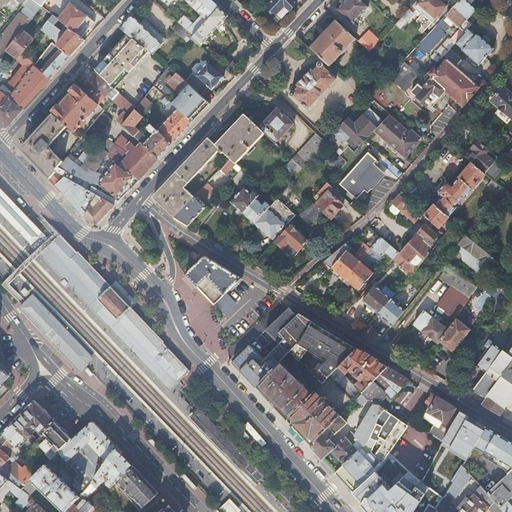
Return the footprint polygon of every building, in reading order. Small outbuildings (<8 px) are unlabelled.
[(0,0),(0,10),(6,3),(8,0),(0,0)] [(28,0),(25,4),(4,30),(16,40),(23,31),(37,14),(31,9),(38,1),(36,0),(28,0)] [(161,0),(168,6),(173,0),(184,0),(201,16),(192,25),(183,16),(177,22),(178,23),(192,37),(220,8),(210,0),(161,0)] [(273,0),(268,6),(281,18),(296,3),(293,0),(273,0)] [(361,0),(346,0),(337,10),(352,24),(368,6),(361,0)] [(441,0),(422,0),(416,7),(423,13),(426,9),(436,19),(447,6),(441,0)] [(459,0),(446,14),(453,21),(444,30),(452,37),(461,28),(465,32),(476,20),(479,16),(475,13),(482,4),(483,2),(480,0),(459,0)] [(38,1),(31,9),(37,14),(43,5),(38,1)] [(6,3),(0,10),(0,20),(11,7),(6,3)] [(60,19),(67,25),(72,29),(80,36),(93,21),(72,4),(60,19)] [(220,8),(192,37),(202,46),(228,17),(220,8)] [(409,9),(396,23),(400,27),(414,13),(409,9)] [(446,14),(404,60),(420,75),(424,78),(444,56),(445,55),(449,50),(456,42),(465,32),(461,28),(452,37),(444,30),(453,21),(446,14)] [(54,15),(43,29),(56,39),(67,25),(60,19),(54,15)] [(128,35),(149,53),(153,56),(163,44),(142,24),(132,16),(120,29),(128,35)] [(337,20),(311,47),(330,65),(355,38),(337,20)] [(465,32),(456,42),(463,48),(462,50),(478,64),(500,41),(494,36),(496,33),(491,28),(489,31),(483,26),(476,20),(465,32)] [(142,24),(163,44),(166,41),(144,21),(142,24)] [(172,30),(186,43),(192,37),(178,23),(172,30)] [(54,42),(36,64),(35,65),(51,79),(86,41),(80,36),(72,29),(68,34),(66,33),(62,38),(63,39),(58,46),(54,42)] [(370,30),(359,41),(369,50),(379,39),(370,30)] [(15,41),(8,50),(16,57),(14,60),(9,65),(12,68),(18,61),(23,54),(35,40),(23,31),(16,40),(15,41)] [(128,35),(95,70),(98,73),(113,87),(115,89),(149,53),(128,35)] [(0,59),(8,50),(15,41),(7,36),(0,44),(0,59)] [(445,55),(448,58),(453,62),(457,57),(449,50),(445,55)] [(18,61),(24,66),(10,84),(16,90),(35,65),(36,64),(23,54),(18,61)] [(430,74),(432,76),(427,81),(424,78),(421,81),(425,84),(422,87),(419,84),(412,92),(417,97),(416,98),(431,111),(447,93),(463,107),(479,88),(448,59),(438,70),(436,68),(430,74)] [(193,68),(194,73),(185,83),(188,85),(201,96),(208,87),(212,90),(224,77),(206,61),(204,60),(200,64),(196,64),(193,68)] [(393,73),(391,74),(408,89),(420,75),(404,60),(393,73)] [(232,63),(227,69),(233,74),(239,67),(235,63),(232,63)] [(309,108),(336,78),(320,64),(314,71),(312,70),(298,84),(300,86),(293,93),(309,108)] [(9,99),(0,110),(0,126),(1,128),(2,128),(7,129),(51,79),(35,65),(16,90),(9,99)] [(160,95),(168,102),(173,96),(165,88),(167,85),(175,74),(168,68),(152,88),(160,95)] [(345,79),(351,85),(359,75),(353,70),(345,79)] [(98,73),(83,89),(100,104),(108,94),(113,87),(98,73)] [(179,96),(188,85),(185,83),(175,74),(167,85),(179,96)] [(359,75),(351,85),(362,95),(371,86),(359,75)] [(494,101),(511,116),(511,82),(506,88),(505,88),(494,101)] [(177,109),(192,123),(202,113),(210,104),(201,96),(188,85),(179,96),(172,105),(177,109)] [(66,100),(54,114),(69,126),(76,132),(98,106),(100,104),(83,89),(79,86),(66,100)] [(113,87),(108,94),(115,100),(115,99),(119,93),(115,89),(113,87)] [(0,90),(0,110),(9,99),(0,90)] [(114,101),(124,111),(117,120),(123,125),(135,110),(136,109),(119,93),(115,99),(115,100),(114,101)] [(153,103),(152,104),(157,108),(161,102),(166,106),(166,107),(170,111),(169,113),(171,115),(177,109),(172,105),(168,102),(160,95),(153,103)] [(146,97),(136,109),(135,110),(142,116),(142,117),(152,104),(153,103),(146,97)] [(278,108),(259,128),(265,133),(276,143),(294,123),(278,108)] [(171,115),(157,129),(173,144),(182,134),(192,123),(177,109),(171,115)] [(352,117),(337,133),(346,142),(348,140),(357,131),(367,140),(376,130),(384,121),(370,109),(358,123),(352,117)] [(141,144),(158,159),(165,152),(173,144),(157,129),(149,123),(147,126),(145,128),(152,134),(147,139),(133,126),(142,116),(135,110),(123,125),(122,126),(141,144)] [(105,112),(96,123),(105,130),(114,120),(105,112)] [(54,114),(32,137),(22,149),(35,164),(50,179),(58,171),(61,167),(65,162),(50,147),(55,141),(69,126),(54,114)] [(245,115),(216,146),(223,152),(230,159),(236,164),(265,133),(259,128),(245,115)] [(376,130),(390,143),(387,146),(393,151),(396,149),(401,154),(403,155),(405,156),(406,155),(408,154),(421,139),(411,131),(409,133),(390,116),(384,121),(376,130)] [(444,131),(444,122),(435,121),(434,131),(444,131)] [(357,131),(348,140),(358,149),(367,140),(357,131)] [(315,132),(292,159),(293,159),(296,163),(304,170),(327,143),(315,132)] [(489,134),(483,142),(495,151),(499,145),(497,143),(499,142),(489,134)] [(499,142),(497,143),(499,145),(503,148),(511,139),(505,134),(499,142)] [(80,163),(75,170),(72,174),(119,201),(130,189),(158,159),(141,144),(136,149),(122,135),(107,152),(102,147),(94,147),(87,156),(90,158),(84,166),(80,163)] [(209,138),(153,197),(164,208),(175,218),(194,197),(184,188),(218,151),(221,154),(223,152),(216,146),(209,138)] [(55,141),(50,147),(54,150),(59,144),(55,141)] [(466,155),(474,162),(486,173),(495,161),(489,157),(485,154),(489,150),(479,141),(466,155)] [(80,151),(74,159),(80,163),(84,166),(90,158),(87,156),(80,151)] [(368,152),(340,185),(357,199),(364,190),(368,193),(381,178),(379,176),(382,172),(374,163),(376,159),(368,152)] [(230,159),(194,197),(175,218),(189,227),(206,208),(201,204),(212,192),(217,196),(232,179),(242,169),(236,164),(230,159)] [(387,159),(383,163),(395,175),(399,171),(387,159)] [(495,161),(486,173),(492,178),(496,181),(506,169),(496,161),(495,161)] [(425,217),(430,221),(439,229),(442,224),(446,224),(448,221),(448,217),(457,207),(455,205),(462,196),(465,198),(486,173),(474,162),(457,180),(454,178),(451,179),(444,187),(444,189),(447,191),(440,200),(436,200),(429,209),(429,212),(425,217)] [(293,166),(301,173),(304,170),(296,163),(293,166)] [(281,172),(289,178),(293,173),(286,166),(281,172)] [(58,171),(99,195),(115,205),(119,201),(72,174),(66,170),(61,167),(58,171)] [(242,169),(232,179),(241,187),(250,177),(242,169)] [(50,179),(84,216),(99,195),(58,171),(50,179)] [(486,185),(508,204),(511,199),(511,195),(496,181),(492,178),(486,185)] [(328,183),(319,194),(324,198),(317,207),(321,211),(322,210),(332,219),(344,205),(335,197),(338,193),(328,183)] [(0,188),(0,211),(17,229),(21,234),(32,245),(41,255),(48,248),(51,245),(53,244),(0,188)] [(244,188),(230,203),(242,214),(256,199),(259,196),(254,191),(251,194),(244,188)] [(99,195),(84,216),(92,224),(98,224),(115,205),(99,195)] [(393,204),(415,223),(419,218),(422,214),(400,196),(393,204)] [(256,199),(242,214),(254,225),(271,207),(265,203),(263,205),(256,199)] [(271,207),(254,225),(271,241),(277,234),(278,235),(294,217),(276,201),(271,207)] [(312,203),(300,216),(310,224),(321,211),(317,207),(312,203)] [(422,214),(419,218),(423,221),(424,221),(428,224),(430,221),(425,217),(422,214)] [(275,243),(293,259),(308,242),(293,228),(297,223),(295,222),(275,243)] [(426,226),(401,254),(407,260),(417,268),(429,254),(427,252),(433,245),(431,244),(438,235),(426,226)] [(48,248),(41,255),(64,279),(65,279),(69,283),(68,284),(169,391),(173,387),(177,384),(179,381),(182,379),(190,372),(162,343),(163,342),(157,336),(144,322),(131,308),(126,303),(121,297),(115,292),(112,289),(110,286),(89,263),(77,251),(76,252),(70,246),(64,240),(61,236),(53,243),(53,244),(51,245),(48,248)] [(372,250),(382,259),(385,262),(388,264),(398,252),(381,237),(371,249),(372,250)] [(458,245),(465,251),(462,255),(464,263),(485,280),(490,274),(497,263),(475,245),(465,237),(458,245)] [(346,244),(324,263),(332,270),(333,269),(346,280),(365,257),(372,250),(371,249),(365,244),(357,254),(346,244)] [(365,257),(372,262),(379,263),(382,259),(372,250),(365,257)] [(200,292),(214,307),(216,304),(237,285),(243,280),(213,261),(204,256),(184,275),(200,292)] [(365,257),(346,280),(360,291),(385,262),(382,259),(379,263),(372,262),(365,257)] [(401,267),(411,275),(417,268),(407,260),(401,267)] [(497,263),(490,274),(491,275),(495,271),(496,271),(500,265),(497,263)] [(456,275),(477,290),(483,283),(462,267),(456,275)] [(450,288),(438,307),(446,313),(455,320),(477,290),(456,275),(447,268),(439,279),(450,288)] [(116,281),(110,286),(112,289),(115,292),(121,297),(126,303),(131,308),(137,303),(116,281)] [(376,286),(363,302),(378,314),(392,298),(376,286)] [(26,301),(20,307),(38,326),(45,334),(61,352),(66,357),(71,361),(80,372),(87,365),(88,364),(87,363),(88,362),(89,361),(91,359),(94,357),(34,294),(26,301)] [(392,298),(378,314),(392,325),(406,310),(392,298)] [(290,308),(266,331),(269,334),(274,339),(297,316),(290,308)] [(352,308),(342,319),(348,323),(357,312),(352,308)] [(413,325),(437,345),(438,343),(448,330),(424,311),(413,325)] [(443,318),(452,324),(455,320),(446,313),(443,318)] [(297,316),(274,339),(281,347),(288,354),(290,352),(298,344),(299,344),(313,322),(300,314),(297,316)] [(448,330),(438,343),(452,354),(470,331),(455,320),(452,324),(448,330)] [(337,369),(357,349),(313,322),(299,344),(298,344),(290,352),(302,364),(322,384),(328,378),(337,369)] [(487,351),(476,367),(486,374),(486,375),(502,352),(488,342),(484,348),(487,351)] [(281,347),(265,362),(273,370),(280,363),(283,359),(288,354),(281,347)] [(251,348),(233,365),(245,377),(255,388),(273,370),(265,362),(251,348)] [(350,370),(360,381),(354,387),(362,394),(388,368),(371,357),(357,349),(337,369),(344,376),(350,370)] [(511,350),(508,356),(502,352),(486,375),(486,374),(474,391),(485,398),(482,405),(495,413),(500,416),(511,399),(511,350)] [(283,359),(295,371),(302,364),(290,352),(288,354),(283,359)] [(0,387),(11,375),(3,366),(0,363),(0,387)] [(255,388),(269,402),(273,398),(275,400),(278,403),(274,407),(286,421),(291,415),(312,395),(309,391),(280,363),(273,370),(255,388)] [(94,374),(88,367),(85,369),(91,376),(94,374)] [(340,416),(310,446),(335,473),(367,444),(385,410),(409,381),(404,377),(388,368),(362,394),(355,401),(360,406),(363,407),(370,411),(355,437),(357,438),(355,440),(358,443),(354,446),(347,438),(337,447),(330,440),(347,424),(340,416)] [(328,378),(353,403),(355,401),(362,394),(354,387),(344,376),(337,369),(328,378)] [(322,384),(319,381),(309,391),(312,395),(315,391),(322,384)] [(312,395),(291,415),(294,418),(297,421),(291,426),(310,446),(340,416),(315,391),(312,395)] [(430,410),(429,412),(440,419),(435,427),(438,429),(447,435),(460,412),(435,397),(431,394),(424,406),(430,410)] [(24,411),(13,423),(35,443),(39,439),(56,421),(45,409),(36,399),(24,411)] [(188,415),(255,485),(260,481),(265,476),(251,462),(198,406),(188,415)] [(385,410),(367,444),(335,473),(353,492),(377,472),(390,454),(410,425),(385,410)] [(39,439),(45,444),(47,442),(53,447),(48,453),(54,459),(55,458),(59,454),(62,451),(74,438),(64,428),(56,421),(39,439)] [(62,451),(83,471),(77,476),(80,479),(77,482),(85,491),(93,482),(94,482),(101,472),(98,468),(117,446),(96,422),(90,422),(82,430),(79,433),(74,438),(62,451)] [(3,433),(25,454),(35,443),(13,423),(6,431),(3,433)] [(473,451),(481,457),(480,459),(506,475),(511,469),(511,443),(508,441),(487,428),(482,436),(473,451)] [(438,429),(433,437),(443,443),(447,435),(438,429)] [(466,440),(459,452),(457,450),(451,460),(454,462),(450,469),(458,475),(463,468),(473,451),(482,436),(469,429),(463,438),(466,440)] [(0,436),(0,447),(2,449),(4,449),(11,456),(10,458),(13,461),(15,458),(18,461),(25,454),(3,433),(0,436)] [(117,446),(98,468),(101,472),(94,482),(98,486),(106,479),(105,475),(108,471),(111,472),(109,475),(112,478),(108,482),(108,484),(111,487),(116,483),(134,465),(122,452),(117,446)] [(0,472),(4,475),(9,470),(10,469),(18,461),(15,458),(13,461),(10,458),(11,456),(4,449),(2,449),(0,447),(0,472)] [(377,472),(353,492),(370,511),(437,511),(436,511),(438,508),(444,497),(436,492),(421,482),(414,476),(390,454),(377,472)] [(49,463),(56,470),(60,466),(54,459),(49,463)] [(9,470),(15,474),(27,486),(37,476),(27,466),(25,468),(20,463),(13,471),(10,469),(9,470)] [(37,476),(27,486),(34,493),(41,486),(68,511),(82,495),(56,470),(49,463),(37,476)] [(116,483),(139,508),(158,491),(145,478),(134,465),(116,483)] [(437,511),(503,511),(501,509),(486,492),(480,486),(469,501),(464,498),(456,509),(459,511),(452,511),(446,505),(452,498),(454,499),(470,475),(463,468),(458,475),(451,486),(444,497),(438,508),(436,511),(437,511)] [(511,469),(506,475),(486,492),(501,509),(511,498),(511,469)] [(0,492),(11,480),(10,479),(4,475),(0,472),(0,492)] [(16,483),(24,489),(27,486),(15,474),(10,479),(11,480),(16,483)] [(0,500),(10,490),(16,483),(11,480),(0,492),(0,500)] [(443,481),(436,492),(444,497),(451,486),(443,481)] [(93,482),(85,491),(88,494),(96,485),(93,482)] [(16,483),(10,490),(19,497),(25,490),(24,489),(16,483)] [(25,490),(19,497),(16,501),(23,508),(34,496),(25,490)] [(68,511),(89,511),(95,506),(86,498),(89,495),(88,494),(85,491),(82,495),(68,511)] [(219,509),(221,511),(238,511),(241,510),(232,500),(230,498),(219,509)] [(511,511),(511,498),(501,509),(503,511),(511,511)] [(44,511),(33,501),(31,502),(34,506),(28,511),(44,511)]
